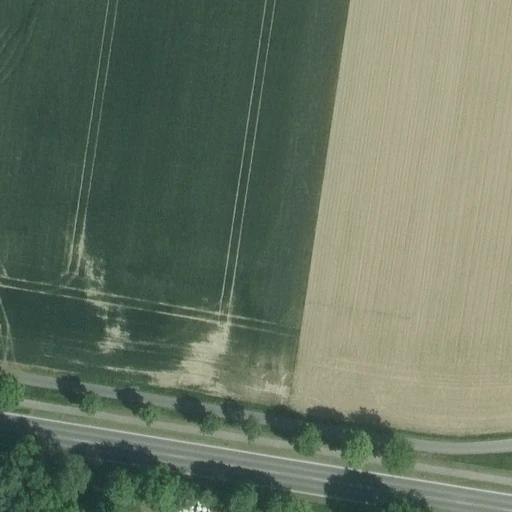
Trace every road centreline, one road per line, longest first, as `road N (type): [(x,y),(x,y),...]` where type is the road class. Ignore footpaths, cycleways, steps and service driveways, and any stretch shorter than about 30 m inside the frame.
road 1 (secondary): [(511,509),(0,427)]
road 2 (unclassified): [(511,445),(442,446),(0,373)]
